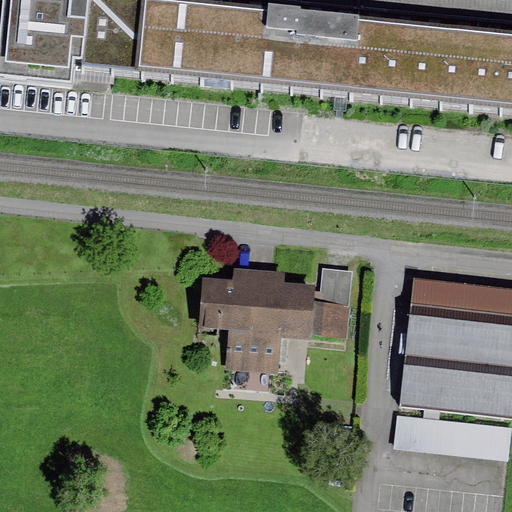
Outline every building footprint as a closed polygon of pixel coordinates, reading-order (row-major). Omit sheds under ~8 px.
[(3,0),(0,36),(0,77),(72,85),(74,58),(83,60),(88,0),(3,0)] [(185,0),(88,0),(83,60),(82,68),(511,110),(511,33),(198,1),(185,0)] [(511,0),(334,0),(511,17),(511,0)] [(323,269),(320,302),(351,305),(354,272),(323,269)] [(284,275),(234,270),(233,281),(228,332),(224,371),(274,375),(279,335),(283,283),(284,275)] [(228,332),(233,281),(203,278),(199,329),(228,332)] [(315,286),(283,283),(279,335),(348,341),(351,305),(320,302),(313,302),(315,286)] [(511,300),(417,290),(403,416),(511,427),(511,300)] [(511,432),(400,420),(397,453),(508,465),(511,432)]
